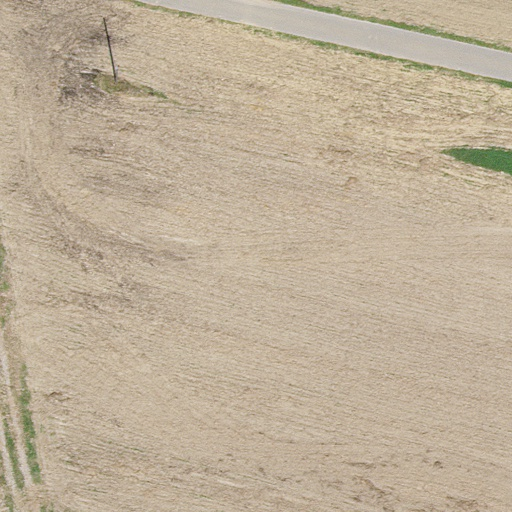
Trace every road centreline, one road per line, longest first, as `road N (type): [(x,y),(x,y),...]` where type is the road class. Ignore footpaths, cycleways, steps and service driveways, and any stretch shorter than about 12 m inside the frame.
road 1 (unclassified): [(196,0),(511,67)]
road 2 (track): [(17,511),(0,384)]
